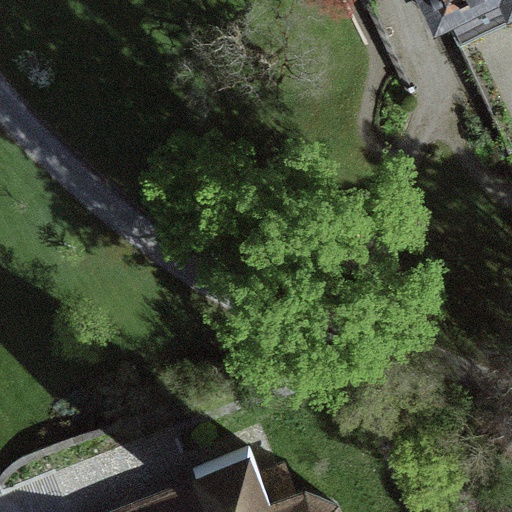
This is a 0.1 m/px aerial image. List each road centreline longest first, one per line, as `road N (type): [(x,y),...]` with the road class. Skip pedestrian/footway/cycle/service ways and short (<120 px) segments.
road 1 (track): [(511,420),(471,414),(360,373),(98,217),(0,86)]
road 2 (track): [(406,30),(441,95),(360,373)]
